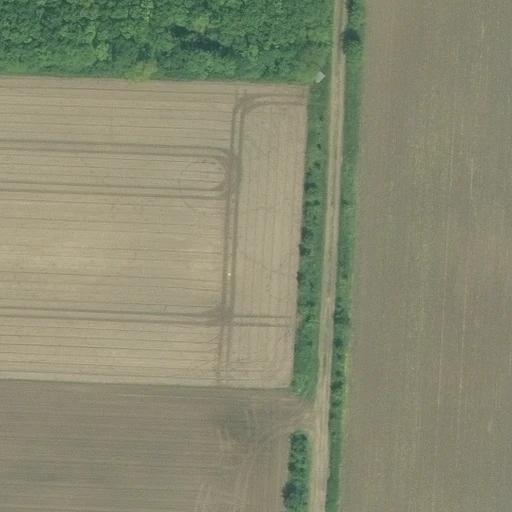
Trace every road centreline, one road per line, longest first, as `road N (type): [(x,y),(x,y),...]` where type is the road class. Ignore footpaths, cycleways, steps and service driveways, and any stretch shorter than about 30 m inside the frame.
road 1 (track): [(315,511),(339,0)]
road 2 (track): [(0,405),(274,412),(319,435)]
